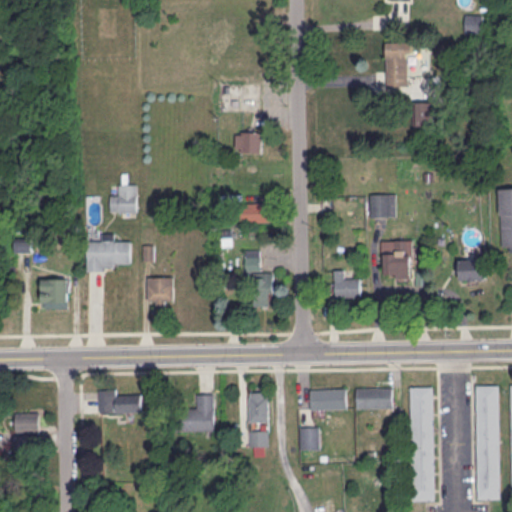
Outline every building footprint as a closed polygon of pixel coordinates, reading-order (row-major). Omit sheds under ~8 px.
[(480,26),(480,15),(466,15),(466,26),(480,26)] [(387,40),(387,78),(387,84),(408,84),(408,56),(412,56),(412,40),(387,40)] [(431,101),(416,101),(416,124),(431,124),(431,101)] [(263,151),(263,131),(236,131),(236,151),(263,151)] [(110,211),(138,211),(138,184),(120,184),(120,194),(110,194),(110,211)] [(511,187),(501,187),(502,250),(511,249),(511,187)] [(397,193),(372,193),(372,216),(397,216),(397,193)] [(279,202),(244,202),(244,222),(279,222),(279,202)] [(88,239),(131,239),(131,262),(115,262),(115,265),(104,265),(104,269),(96,269),(88,269),(88,239)] [(413,239),(383,239),(383,276),(413,276),(413,239)] [(275,271),(261,271),(261,250),(246,250),(246,270),(256,270),(256,305),(275,305),(275,271)] [(486,279),(485,258),(459,258),(459,279),(486,279)] [(335,297),(362,297),(362,278),(345,278),(345,269),(335,269),(335,297)] [(174,303),(174,276),(148,276),(148,303),(174,303)] [(70,306),(70,277),(43,277),(43,306),(70,306)] [(499,384),(477,384),(479,498),(501,498),(499,384)] [(433,386),(411,386),(413,499),(435,499),(433,386)] [(393,387),(358,388),(358,407),(394,406),(393,387)] [(347,388),(311,389),(312,408),(347,407),(347,388)] [(250,422),(269,422),(269,391),(250,391),(250,422)] [(100,412),(143,411),(143,392),(99,393),(100,412)] [(184,430),(215,430),(215,393),(195,393),(195,407),(184,407),(184,430)] [(320,448),(319,425),(300,426),(301,448),(320,448)] [(250,430),(250,445),(269,445),(269,430),(250,430)]
